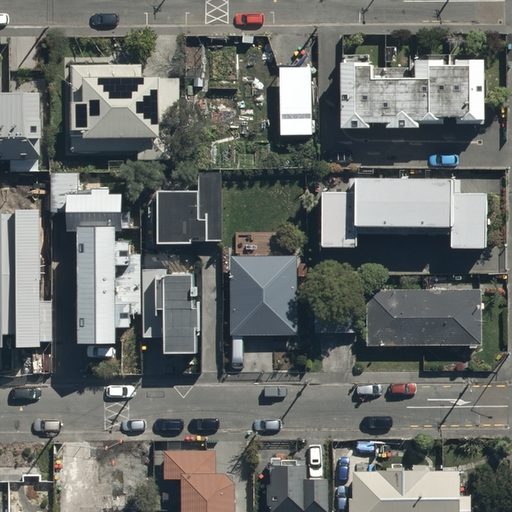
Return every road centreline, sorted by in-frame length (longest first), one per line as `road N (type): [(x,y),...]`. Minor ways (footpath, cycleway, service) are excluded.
road 1 (residential): [(0,410),(511,406)]
road 2 (residential): [(0,3),(511,0)]
